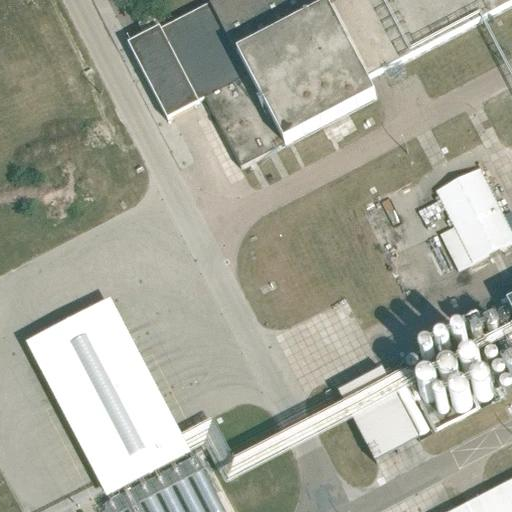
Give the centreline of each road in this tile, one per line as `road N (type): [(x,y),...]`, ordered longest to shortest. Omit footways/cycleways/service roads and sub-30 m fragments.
road 1 (unknown): [(266,364),(32,480)]
road 2 (unknown): [(0,338),(11,311),(57,275),(204,236)]
